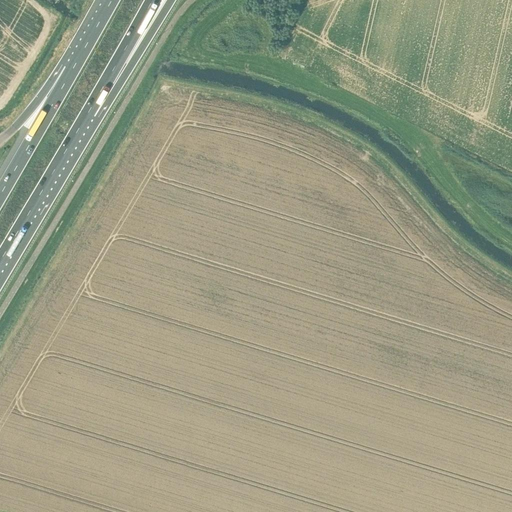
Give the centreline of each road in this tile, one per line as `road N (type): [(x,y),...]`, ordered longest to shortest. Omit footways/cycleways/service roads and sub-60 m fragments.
road 1 (motorway): [(0,260),(88,112)]
road 2 (motorway): [(72,68),(0,193)]
road 3 (motorway): [(88,112),(172,0)]
road 4 (motorway): [(88,112),(151,0)]
